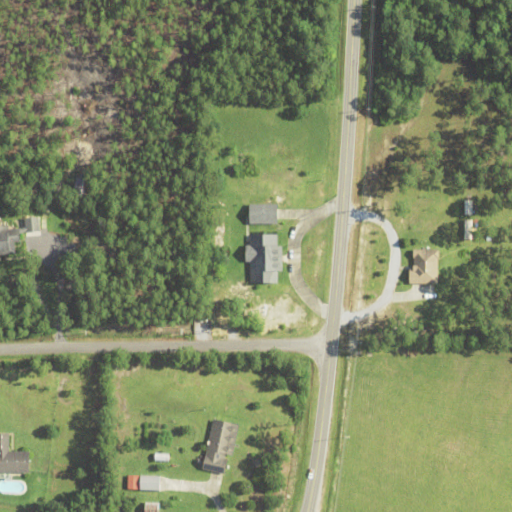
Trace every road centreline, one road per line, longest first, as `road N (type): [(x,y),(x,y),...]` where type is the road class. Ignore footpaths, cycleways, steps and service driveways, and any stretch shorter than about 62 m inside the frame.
road 1 (secondary): [(356,0),(332,345),(307,511)]
road 2 (residential): [(0,350),(332,345)]
